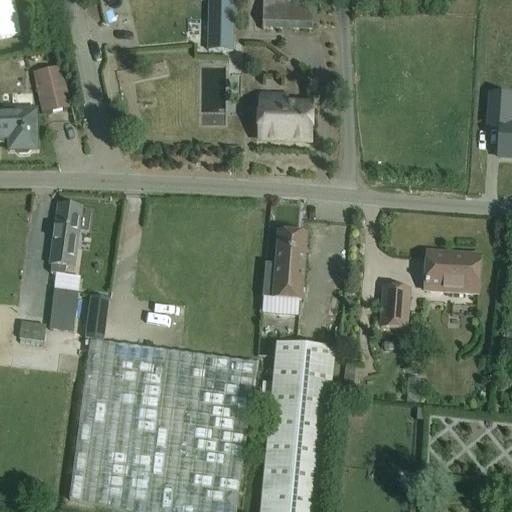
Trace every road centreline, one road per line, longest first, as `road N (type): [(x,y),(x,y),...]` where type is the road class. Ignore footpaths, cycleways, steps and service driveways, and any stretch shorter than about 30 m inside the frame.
road 1 (unclassified): [(0,178),(511,207)]
road 2 (unknown): [(117,179),(79,0)]
